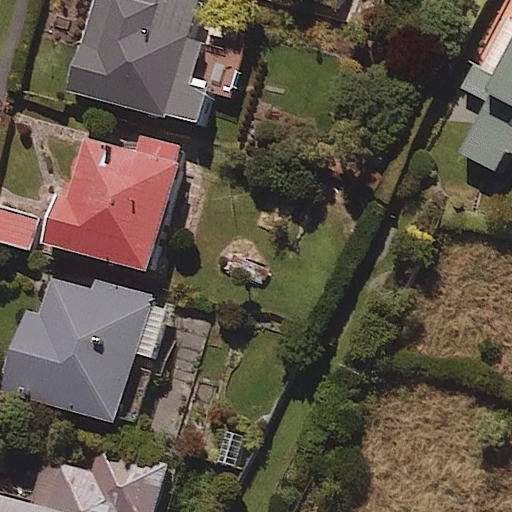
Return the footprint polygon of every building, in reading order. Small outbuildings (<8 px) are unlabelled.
[(200,0),(95,0),(71,85),(203,123),(213,87),(234,93),(247,45),(192,29),(200,0)] [(511,147),(511,39),(496,72),(476,62),(464,85),(488,98),(462,148),(499,167),(510,146),(511,147)] [(184,159),(86,133),(70,192),(61,189),(48,237),(155,266),(184,159)] [(42,217),(0,204),(0,237),(32,248),(42,217)] [(171,303),(52,272),(40,318),(24,314),(6,386),(121,416),(139,347),(158,353),(171,303)] [(156,511),(170,463),(102,446),(96,470),(47,457),(36,498),(0,488),(0,511),(156,511)]
